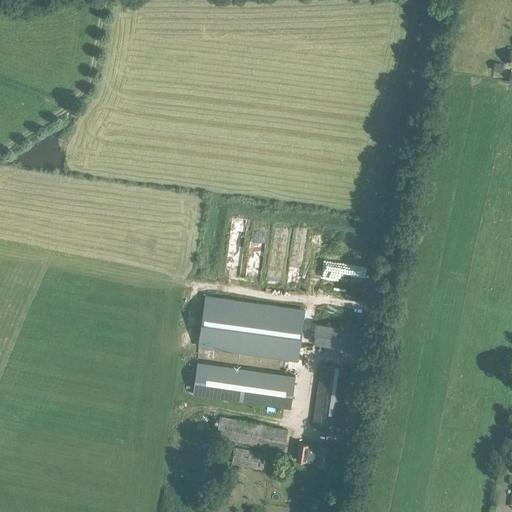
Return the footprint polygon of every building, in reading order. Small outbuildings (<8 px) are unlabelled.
[(495,63),(494,70),(503,72),(504,64),(495,63)] [(206,296),(199,345),(298,359),(305,310),(206,296)] [(344,297),(320,296),(320,307),(350,308),(350,300),(344,300),(344,297)] [(309,341),(347,346),(350,326),(312,322),(309,341)] [(197,369),(194,387),(193,394),(291,408),(296,375),(198,361),(197,369)] [(353,368),(321,363),(312,425),(344,430),(353,368)] [(284,449),(288,429),(220,416),(216,436),(284,449)] [(311,461),(332,464),(335,445),(317,442),(317,446),(316,451),(315,451),(314,454),(313,454),(311,461)] [(299,443),(297,459),(311,461),(313,454),(314,454),(315,451),(316,451),(317,446),(299,443)] [(225,446),(222,463),(262,470),(265,454),(225,446)] [(345,457),(338,497),(349,499),(355,459),(345,457)]
